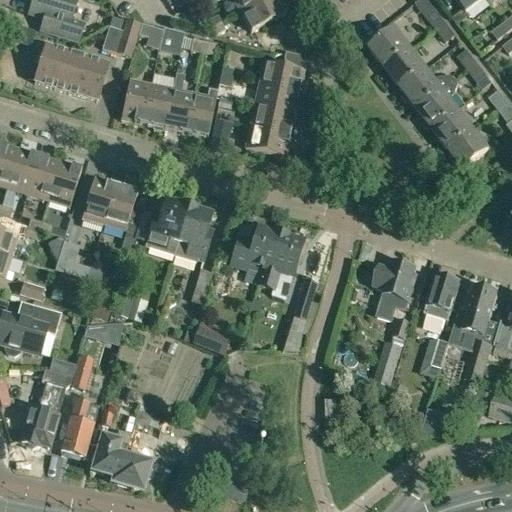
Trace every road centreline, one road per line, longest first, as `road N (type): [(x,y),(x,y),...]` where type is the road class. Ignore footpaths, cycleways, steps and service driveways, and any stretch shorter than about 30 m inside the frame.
road 1 (residential): [(511,270),(0,115)]
road 2 (residential): [(133,511),(1,485)]
